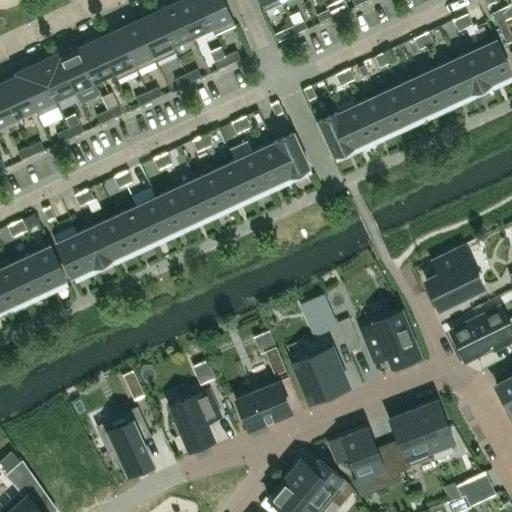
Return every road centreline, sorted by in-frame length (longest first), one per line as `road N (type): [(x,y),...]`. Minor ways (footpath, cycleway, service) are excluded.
road 1 (residential): [(0,212),(283,82)]
road 2 (residential): [(283,82),(462,0)]
road 3 (residential): [(111,511),(150,484),(285,430)]
road 4 (residential): [(285,430),(443,366)]
